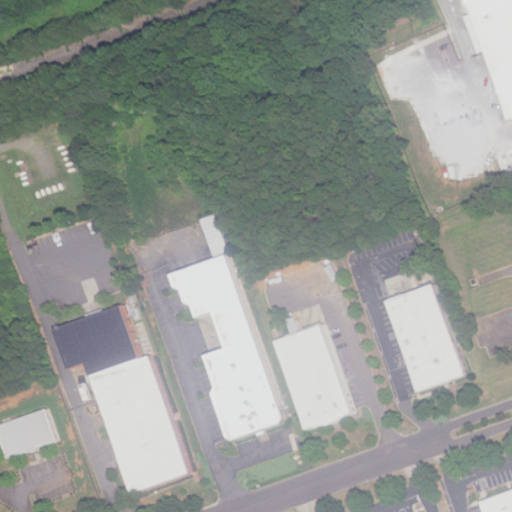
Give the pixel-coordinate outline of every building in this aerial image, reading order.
[(511,0),(474,0),(511,118),(511,0)] [(218,258),(232,253),(219,214),(205,219),(218,258)] [(181,272),(185,284),(191,287),(196,300),(202,303),(207,315),(223,311),(236,346),(214,354),(226,386),(222,393),(238,436),(243,438),(292,421),(295,415),(236,254),(181,272)] [(476,373),(443,282),(396,299),(430,390),(476,373)] [(64,327),(77,368),(95,362),(142,492),(200,472),(158,354),(149,357),(130,303),(64,327)] [(330,323),(283,340),(315,429),(362,412),(330,323)] [(2,426),(14,458),(61,441),(49,409),(2,426)] [(511,511),(511,491),(487,501),(490,511),(511,511)]
